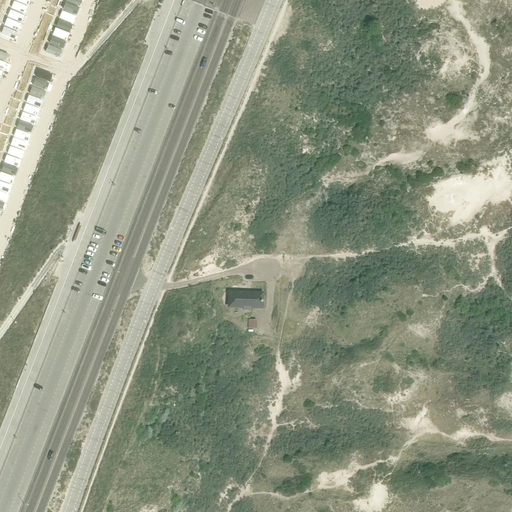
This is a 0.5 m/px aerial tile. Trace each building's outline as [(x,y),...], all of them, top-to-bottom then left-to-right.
[(16,0),(14,8),(12,8),(9,16),(24,20),(30,0),(16,0)] [(66,0),(63,9),(76,13),(79,5),(81,0),(66,0)] [(59,18),(72,23),(75,16),(62,11),(59,18)] [(58,19),(45,52),(59,57),(72,25),(58,19)] [(6,20),(6,35),(19,35),(19,20),(6,20)] [(0,50),(0,57),(7,59),(8,52),(0,50)] [(26,103),(39,108),(51,76),(38,71),(26,103)] [(16,113),(0,167),(0,199),(3,190),(6,183),(13,185),(33,118),(16,113)] [(263,308),(264,293),(229,292),(229,301),(230,301),(230,307),(263,308)] [(257,320),(248,320),(248,329),(257,329),(257,320)]
